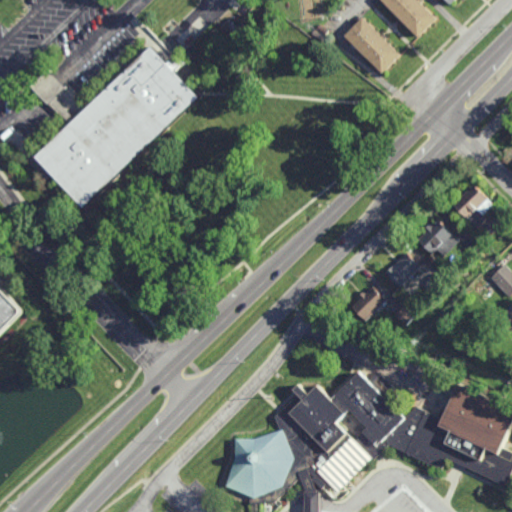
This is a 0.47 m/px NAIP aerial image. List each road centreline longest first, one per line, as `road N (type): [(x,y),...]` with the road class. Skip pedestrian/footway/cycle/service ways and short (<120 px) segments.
road 1 (primary): [(438,111),(30,511)]
road 2 (primary): [(84,511),(460,132)]
road 3 (residential): [(475,148),(320,302)]
road 4 (residential): [(506,0),(417,89),(438,111)]
